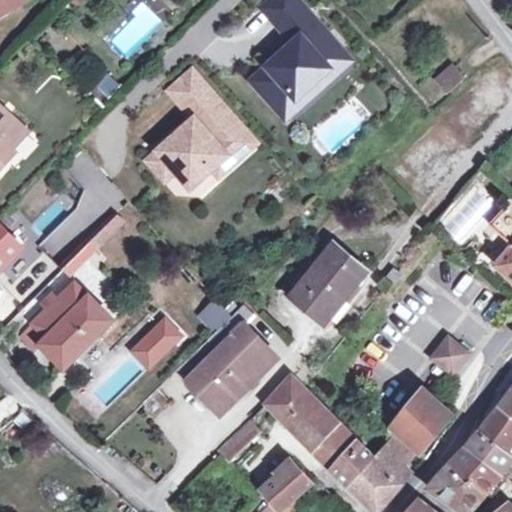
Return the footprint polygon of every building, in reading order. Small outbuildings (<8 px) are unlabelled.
[(7,0),(12,8),(26,0),(7,0)] [(300,0),(272,0),(265,6),(296,43),(286,52),(288,55),(278,63),(276,60),(252,81),(281,114),(297,101),(302,106),(322,89),(317,83),(329,66),(325,61),(341,48),(300,0)] [(353,63),(341,48),(325,61),(329,66),(317,83),(322,89),(353,63)] [(443,77),(441,75),(436,80),(445,89),(460,76),(453,67),(443,77)] [(193,117),(150,156),(164,172),(171,165),(175,169),(190,186),(212,167),(213,165),(209,161),(222,150),(229,158),(246,142),(218,110),(223,106),(191,69),(168,89),(193,117)] [(108,73),(98,83),(108,94),(119,83),(108,73)] [(25,130),(0,106),(0,165),(4,161),(0,157),(25,130)] [(212,167),(219,175),(254,140),(223,106),(218,110),(246,142),(229,158),(222,150),(209,161),(213,165),(212,167)] [(150,156),(146,159),(164,179),(175,169),(171,165),(164,172),(150,156)] [(511,197),(491,220),(511,239),(511,245),(495,265),(511,280),(511,197)] [(72,276),(125,220),(110,205),(56,261),(72,276)] [(0,212),(0,224),(20,245),(56,282),(65,275),(2,211),(0,212)] [(0,224),(0,263),(20,245),(0,224)] [(364,270),(331,243),(299,284),(315,296),(306,307),(323,321),(364,270)] [(40,303),(47,310),(32,325),(45,339),(40,344),(63,368),(110,321),(65,275),(56,282),(53,285),(55,288),(40,303)] [(299,284),(291,294),(306,307),(315,296),(299,284)] [(254,313),(244,303),(222,325),(232,335),(243,324),(254,313)] [(127,347),(148,370),(187,335),(166,312),(127,347)] [(232,335),(222,325),(177,370),(215,408),(254,370),(257,372),(274,355),(243,324),(232,335)] [(460,349),(447,340),(433,360),(449,373),(458,362),(452,359),(460,349)] [(468,355),(460,349),(452,359),(458,362),(449,373),(453,376),(468,355)] [(290,375),(265,403),(327,464),(354,437),(301,386),(290,375)] [(432,376),(425,384),(436,393),(443,385),(432,376)] [(424,388),(392,426),(397,431),(414,448),(424,457),(449,427),(441,420),(449,410),(424,388)] [(511,388),(511,389),(498,405),(511,416),(511,388)] [(164,398),(155,389),(141,402),(150,411),(164,398)] [(511,416),(498,405),(478,431),(504,451),(511,440),(511,416)] [(457,418),(449,410),(441,420),(449,427),(457,418)] [(258,429),(247,419),(216,449),(219,453),(227,461),(258,429)] [(413,447),(397,431),(384,446),(401,463),(414,448),(413,447)] [(478,431),(463,447),(499,474),(511,457),(511,456),(504,451),(478,431)] [(374,456),(354,437),(327,464),(347,484),(374,456)] [(376,454),(374,456),(392,474),(401,463),(384,446),(376,454)] [(463,447),(448,465),(483,493),(499,474),(463,447)] [(392,474),(374,456),(347,484),(376,511),(378,511),(402,483),(392,474)] [(273,472),(275,474),(257,491),(260,494),(277,511),(309,482),(287,458),(273,472)] [(467,511),(483,493),(448,465),(428,488),(452,502),(467,511)] [(434,511),(418,499),(404,511),(434,511)] [(501,506),(494,511),(511,511),(511,505),(507,501),(501,506)]
